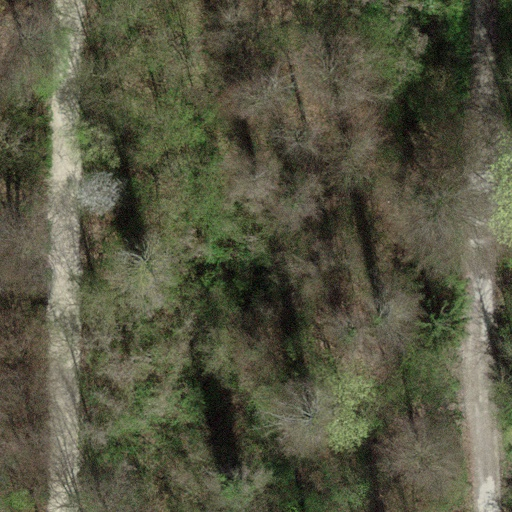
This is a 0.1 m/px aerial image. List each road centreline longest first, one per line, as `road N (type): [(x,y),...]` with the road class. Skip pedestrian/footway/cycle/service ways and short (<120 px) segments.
road 1 (track): [(506,0),(509,511)]
road 2 (track): [(69,511),(70,0)]
